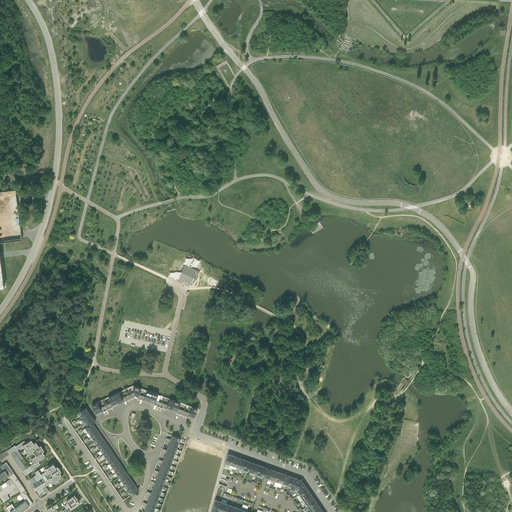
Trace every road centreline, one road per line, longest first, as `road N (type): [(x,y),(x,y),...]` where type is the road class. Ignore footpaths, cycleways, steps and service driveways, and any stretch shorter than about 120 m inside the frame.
road 1 (unclassified): [(27,0),(50,50),(56,157),(39,233),(0,309)]
road 2 (residential): [(337,511),(310,469),(196,428)]
road 3 (unclassified): [(196,428),(204,402),(164,375),(173,330)]
